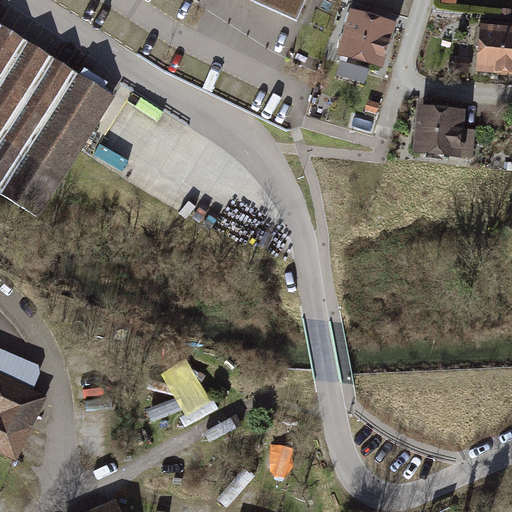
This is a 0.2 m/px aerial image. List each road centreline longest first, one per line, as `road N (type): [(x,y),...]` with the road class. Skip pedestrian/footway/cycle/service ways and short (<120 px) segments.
road 1 (residential): [(26,0),(217,113),(265,157),(305,241),(338,418)]
road 2 (residential): [(274,398),(57,511)]
road 3 (residential): [(511,451),(412,496),(376,494),(352,472),(338,418)]
